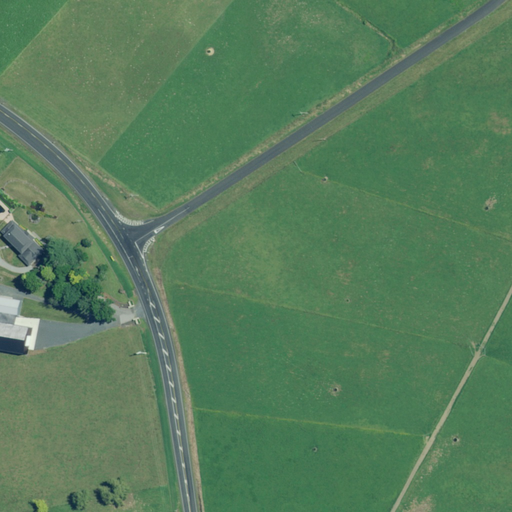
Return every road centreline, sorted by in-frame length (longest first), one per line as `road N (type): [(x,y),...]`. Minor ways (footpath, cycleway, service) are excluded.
road 1 (unclassified): [(129,246),(500,0)]
road 2 (tertiary): [(191,511),(168,352),(129,246)]
road 3 (tertiary): [(129,246),(95,195),(0,109)]
